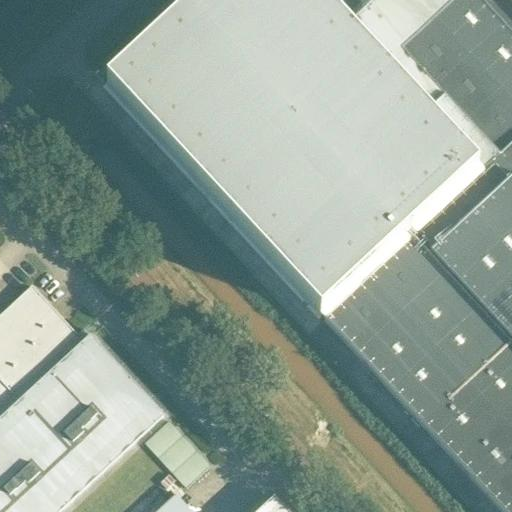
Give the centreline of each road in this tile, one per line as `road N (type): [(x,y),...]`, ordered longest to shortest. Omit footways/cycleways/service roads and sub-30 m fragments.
road 1 (unknown): [(218,511),(234,484),(223,442),(0,200)]
road 2 (unclassified): [(0,102),(110,0)]
